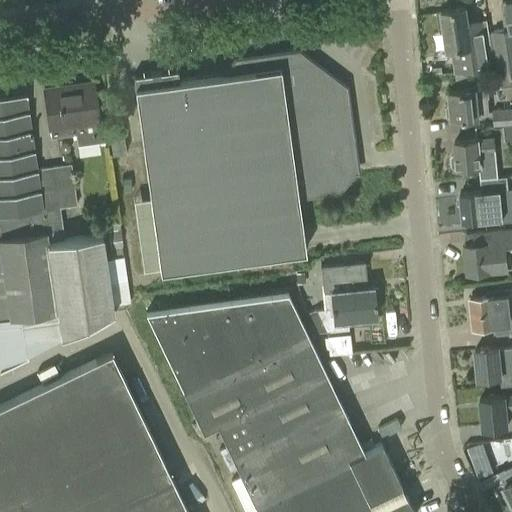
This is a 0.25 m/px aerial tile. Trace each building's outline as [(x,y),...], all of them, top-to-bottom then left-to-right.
[(511,0),(509,0),(502,1),(505,28),(492,30),(498,75),(499,75),(501,87),(511,85),(511,0)] [(441,10),(447,49),(450,49),(454,72),(494,67),(486,19),(467,22),(464,6),(441,10)] [(177,70),(134,76),(135,86),(154,230),(138,233),(142,267),(159,265),(159,269),(304,250),(296,198),(339,192),(353,174),(341,87),(296,53),(237,61),(228,73),(179,80),(177,70)] [(92,80),(43,88),(50,128),(52,137),(94,130),(96,142),(108,140),(105,119),(98,120),(92,80)] [(452,119),(477,117),(477,115),(489,114),(487,97),(489,97),(487,82),(474,83),(475,88),(450,90),(452,119)] [(0,367),(26,355),(25,354),(60,336),(114,310),(113,305),(130,302),(123,255),(112,257),(106,258),(102,234),(47,242),(46,232),(36,168),(25,91),(0,94),(0,367)] [(494,125),(504,125),(511,124),(511,107),(493,109),(494,125)] [(121,127),(108,130),(112,154),(125,152),(121,127)] [(454,141),(457,170),(479,167),(480,178),(498,176),(497,165),(494,137),(478,138),(478,139),(454,141)] [(70,164),(36,168),(46,232),(63,229),(59,207),(76,204),(70,164)] [(482,191),(460,193),(463,221),(484,219),(485,224),(504,222),(511,220),(511,188),(508,188),(507,175),(498,176),(480,178),(482,191)] [(477,243),(465,244),(468,272),(490,270),(508,268),(511,267),(511,228),(476,231),(477,243)] [(120,230),(108,231),(110,249),(112,257),(123,255),(122,247),(120,230)] [(375,316),(372,287),(367,287),(364,261),(320,265),(322,292),(324,308),(315,309),(316,311),(309,315),(316,330),(317,330),(318,332),(325,331),(348,329),(347,319),(375,316)] [(295,273),(297,283),(305,281),(303,272),(295,273)] [(487,295),(470,296),(473,327),(495,325),(496,334),(511,333),(511,318),(507,319),(506,303),(509,303),(508,289),(487,291),(487,295)] [(414,511),(380,441),(363,450),(285,291),(143,310),(202,430),(215,424),(257,511),(414,511)] [(329,332),(330,351),(353,350),(353,332),(329,332)] [(475,348),(478,377),(500,375),(501,386),(511,384),(511,345),(498,348),(498,346),(475,348)] [(0,403),(0,511),(189,511),(111,350),(0,403)] [(511,393),(505,395),(480,397),(483,428),(508,426),(506,409),(511,408),(511,393)] [(471,445),(478,475),(494,472),(487,441),(471,445)]
